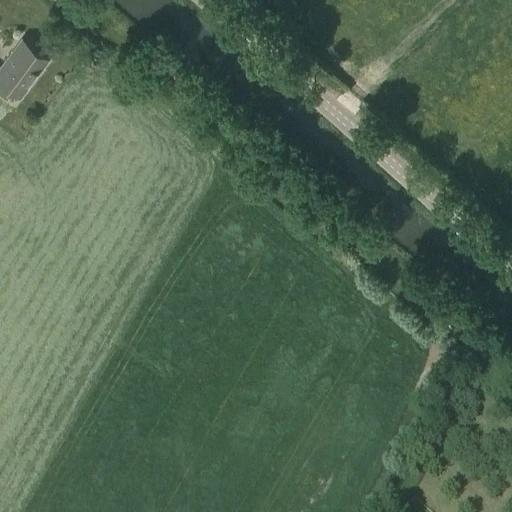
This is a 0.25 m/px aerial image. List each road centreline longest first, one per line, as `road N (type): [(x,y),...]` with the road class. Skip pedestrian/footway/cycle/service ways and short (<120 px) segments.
road 1 (track): [(81,0),(511,385)]
road 2 (tertiary): [(511,272),(203,0)]
